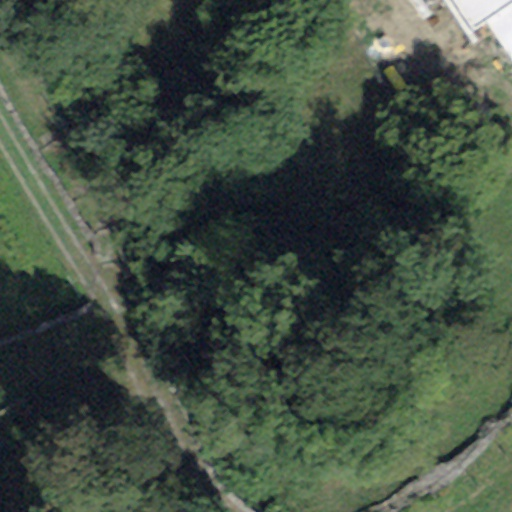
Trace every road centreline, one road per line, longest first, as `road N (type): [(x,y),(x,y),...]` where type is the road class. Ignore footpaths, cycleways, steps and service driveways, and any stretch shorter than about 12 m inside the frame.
road 1 (track): [(106,298),(198,511)]
road 2 (track): [(106,298),(0,107)]
